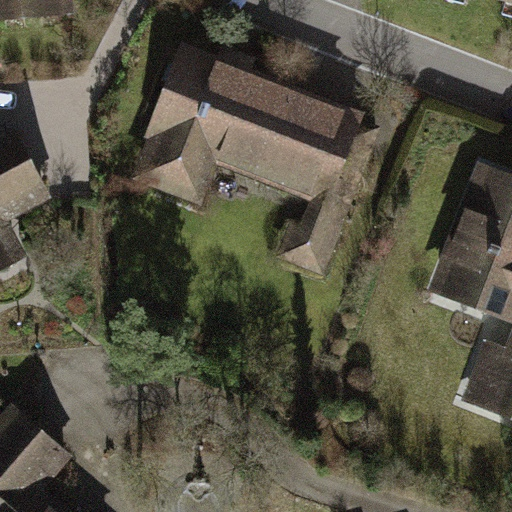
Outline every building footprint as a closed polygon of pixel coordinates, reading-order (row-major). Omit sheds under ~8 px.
[(0,0),(0,19),(86,13),(85,0),(0,0)] [(386,107),(187,39),(141,173),(208,196),(224,148),(320,181),(294,256),(330,268),(386,107)] [(63,199),(23,126),(0,138),(0,284),(40,262),(19,223),(63,199)] [(511,168),(478,155),(427,278),(495,304),(461,394),(511,415),(511,168)] [(80,511),(49,483),(77,447),(31,402),(0,439),(0,511),(80,511)]
